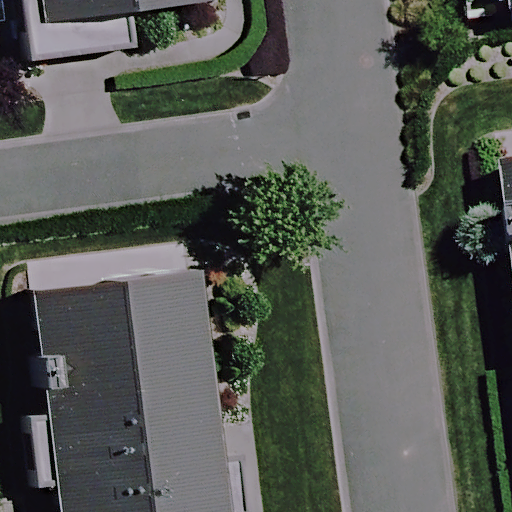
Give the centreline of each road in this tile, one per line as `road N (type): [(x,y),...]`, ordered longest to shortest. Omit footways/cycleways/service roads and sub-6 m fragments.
road 1 (residential): [(399,511),(352,128)]
road 2 (residential): [(0,176),(352,128)]
road 3 (residential): [(352,128),(335,0)]
